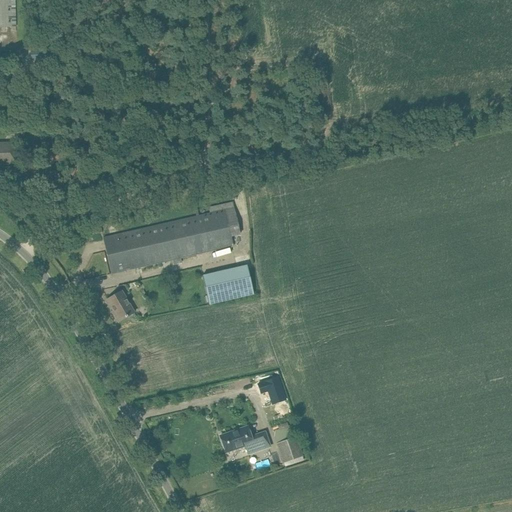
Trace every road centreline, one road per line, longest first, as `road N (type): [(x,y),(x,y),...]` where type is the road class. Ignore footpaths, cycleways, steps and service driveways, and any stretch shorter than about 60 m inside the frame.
road 1 (track): [(24,254),(43,229),(194,171),(209,73),(205,0)]
road 2 (unclassified): [(179,511),(59,298),(0,234)]
road 3 (track): [(194,171),(321,150)]
